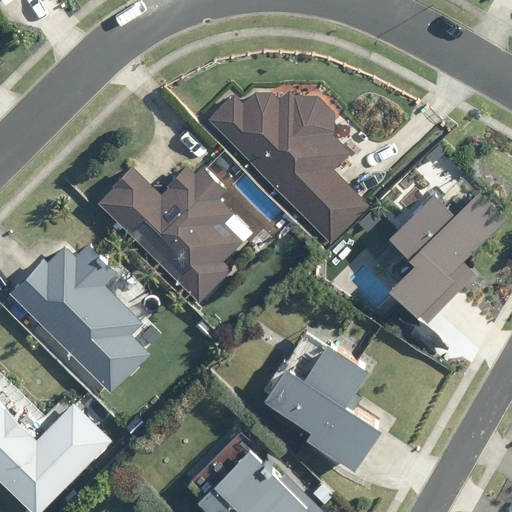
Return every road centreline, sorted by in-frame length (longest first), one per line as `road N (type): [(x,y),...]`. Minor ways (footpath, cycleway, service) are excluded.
road 1 (residential): [(213,0),(118,49),(0,167)]
road 2 (residential): [(511,85),(344,0)]
road 3 (residential): [(432,511),(511,378)]
